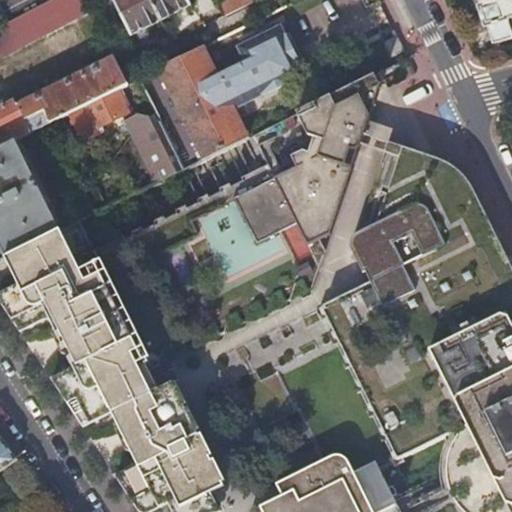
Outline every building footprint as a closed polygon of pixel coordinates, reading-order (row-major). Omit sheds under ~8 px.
[(0,147),(16,140),(68,114),(118,89),(127,84),(114,57),(17,106),(14,100),(8,104),(4,97),(0,99),(0,55),(90,10),(85,0),(50,0),(0,26),(0,147)] [(161,20),(151,0),(113,0),(131,35),(161,20)] [(188,0),(151,0),(161,20),(191,5),(188,0)] [(217,0),(225,15),(252,2),(250,0),(217,0)] [(511,0),(479,0),(481,7),(479,11),(484,25),(488,27),(494,45),(511,38),(511,33),(508,20),(511,18),(511,0)] [(218,75),(204,47),(157,69),(201,160),(247,136),(234,109),(305,75),(281,26),(238,47),(245,62),(218,75)] [(359,148),(360,147),(361,146),(362,145),(391,65),(299,111),(310,135),(318,138),(313,154),(304,150),(292,156),(297,167),(284,173),(279,163),(271,167),(269,163),(264,166),(266,171),(252,178),(249,173),(242,177),(244,182),(229,189),(227,184),(220,188),(222,192),(207,199),(205,195),(197,199),(200,203),(185,210),(183,205),(175,210),(177,214),(162,222),(160,217),(152,221),(154,225),(141,232),(138,227),(130,231),(132,236),(119,243),(117,238),(109,242),(111,247),(93,255),(77,222),(60,230),(11,254),(25,282),(19,285),(0,294),(0,299),(21,332),(50,318),(57,315),(62,324),(56,331),(68,355),(77,355),(82,365),(74,368),(52,379),(83,427),(112,413),(119,409),(123,419),(118,426),(130,450),(139,450),(144,459),(136,463),(114,474),(139,511),(210,511),(201,493),(208,490),(161,395),(145,364),(164,354),(166,359),(174,355),(172,350),(185,344),(187,349),(197,344),(195,339),(208,333),(210,338),(218,334),(216,329),(231,322),(233,327),(241,323),(239,318),(253,311),(255,316),(261,313),(259,308),(274,301),(276,305),(285,301),(283,297),(296,290),(298,295),(306,291),(304,286),(322,277),(317,268),(353,169),(347,166),(353,149),(354,149),(355,149),(356,149),(357,149),(358,149),(359,148)] [(191,165),(147,75),(140,78),(162,123),(185,169),(191,165)] [(127,109),(118,89),(68,114),(82,141),(99,132),(97,128),(122,116),(122,115),(125,113),(126,112),(127,109)] [(184,169),(185,169),(162,123),(153,127),(148,118),(138,114),(132,117),(130,113),(126,112),(125,113),(122,115),(122,116),(155,183),(183,169),(184,169)] [(16,140),(0,147),(0,232),(11,254),(60,230),(16,140)] [(482,207),(474,191),(461,187),(444,172),(439,161),(429,157),(426,165),(404,157),(399,146),(391,144),(363,218),(368,228),(357,234),(355,235),(352,238),(351,243),(351,247),(352,249),(368,283),(323,305),(335,329),(329,332),(333,340),(339,337),(347,354),(341,356),(345,364),(351,362),(359,379),(354,382),(357,389),(363,386),(370,401),(365,404),(368,412),(374,409),(382,425),(377,428),(380,436),(386,433),(397,455),(452,428),(456,436),(451,445),(447,455),(446,460),(445,471),(447,481),(450,491),(455,501),(461,509),(464,511),(511,511),(511,281),(503,264),(508,261),(507,258),(498,255),(491,239),(496,236),(494,232),(482,228),(474,211),(482,207)] [(357,159),(362,145),(361,146),(360,147),(359,148),(358,149),(357,149),(356,149),(355,149),(354,149),(353,149),(347,166),(353,169),(357,159)] [(426,165),(429,157),(399,146),(404,157),(426,165)] [(474,191),(471,186),(465,177),(460,172),(453,167),(446,163),(439,161),(444,172),(461,187),(474,191)] [(482,228),(494,232),(482,207),(474,211),(482,228)] [(498,255),(507,258),(496,236),(491,239),(498,255)] [(5,257),(19,285),(25,282),(11,254),(5,257)] [(511,281),(511,268),(508,261),(503,264),(511,281)] [(57,315),(50,318),(56,331),(62,324),(57,315)] [(68,355),(74,368),(82,365),(77,355),(68,355)] [(161,395),(208,490),(218,485),(171,390),(161,395)] [(119,409),(112,413),(118,426),(123,419),(119,409)] [(0,437),(0,473),(16,462),(0,437)] [(130,450),(136,463),(144,459),(139,450),(130,450)] [(396,511),(388,494),(391,493),(387,485),(384,486),(373,462),(350,473),(344,461),(344,460),(341,458),(340,458),(337,458),(336,458),(277,487),(283,499),(257,511),(256,511),(396,511)]
